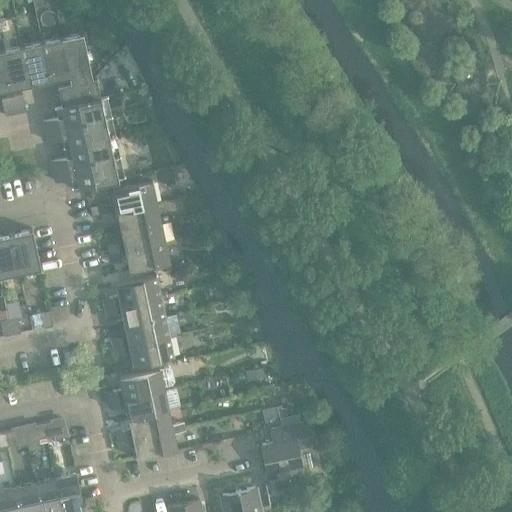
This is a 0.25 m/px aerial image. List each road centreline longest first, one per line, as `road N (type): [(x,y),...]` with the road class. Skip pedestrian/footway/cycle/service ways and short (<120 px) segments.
road 1 (residential): [(0,214),(56,205),(86,333),(0,352)]
road 2 (residential): [(0,422),(92,405),(113,491)]
road 3 (residential): [(241,466),(113,491)]
